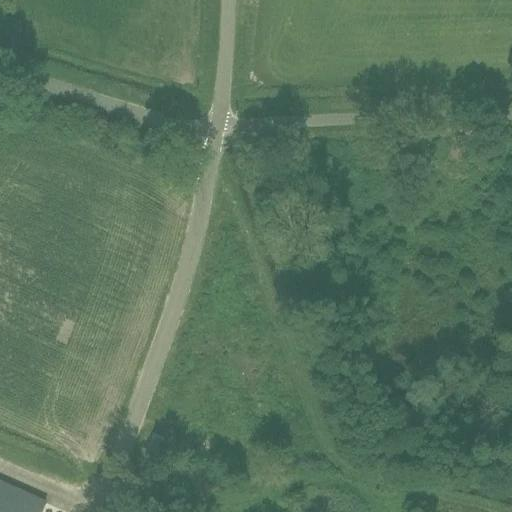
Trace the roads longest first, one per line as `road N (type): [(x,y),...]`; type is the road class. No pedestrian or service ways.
road 1 (unclassified): [(101,511),(174,305),(216,132)]
road 2 (unclassified): [(216,132),(511,108)]
road 3 (unclassified): [(216,132),(175,129),(0,68)]
road 4 (unclassified): [(216,132),(224,0)]
